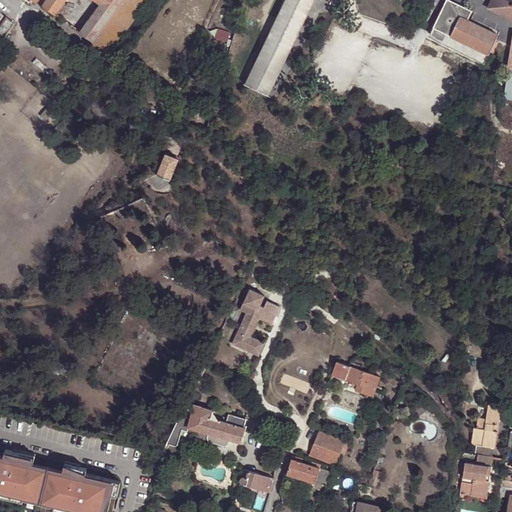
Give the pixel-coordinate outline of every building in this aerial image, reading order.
[(104,0),(48,0),(44,6),(56,15),(66,0),(93,0),(101,5),(104,0)] [(121,2),(118,0),(104,0),(101,5),(81,32),(94,41),(121,2)] [(122,0),(121,2),(94,41),(110,53),(121,38),(147,0),(122,0)] [(286,0),(248,81),(268,91),(312,0),(286,0)] [(476,49),(471,60),(483,66),(490,51),(492,53),(498,41),(496,40),(498,36),(468,21),(472,11),(449,0),(447,0),(429,38),(441,44),(447,34),(476,49)] [(511,0),(492,0),(489,8),(511,19),(511,0)] [(0,27),(0,37),(3,39),(14,23),(7,18),(0,27)] [(441,44),(471,60),(476,49),(447,34),(441,44)] [(138,65),(134,70),(141,75),(145,70),(138,65)] [(158,176),(170,181),(178,159),(166,154),(158,176)] [(253,289),(243,310),(249,313),(235,344),(261,356),(267,343),(253,337),(262,319),(274,325),(283,307),(269,301),(266,307),(263,305),(267,296),(253,289)] [(73,373),(67,358),(67,357),(65,357),(50,362),(49,362),(49,364),(54,379),(54,380),(56,380),(71,375),(72,375),(73,373)] [(354,389),(372,395),(379,376),(337,361),(332,375),(356,383),(354,389)] [(182,420),(181,425),(189,428),(209,433),(208,437),(208,440),(210,441),(224,445),(226,446),(228,444),(230,440),(242,443),(247,425),(244,425),(246,418),(229,413),(228,417),(223,416),(222,421),(211,418),(213,410),(195,405),(190,422),(182,420)] [(473,454),(476,454),(491,457),(491,449),(493,449),(499,407),(487,405),(484,419),(476,418),(475,429),(472,428),(470,445),(474,446),(473,454)] [(176,428),(166,446),(176,449),(182,430),(176,428)] [(320,432),(315,444),(339,453),(345,455),(349,443),(320,432)] [(339,453),(315,444),(311,455),(335,464),(339,453)] [(0,495),(18,500),(18,501),(47,509),(47,508),(64,511),(106,511),(115,480),(80,471),(81,467),(59,461),(57,468),(28,461),(30,454),(1,446),(0,449),(0,495)] [(491,457),(476,454),(474,464),(463,462),(458,495),(484,498),(491,457)] [(386,457),(379,455),(370,480),(369,484),(376,486),(386,457)] [(320,468),(292,459),(287,474),(315,483),(317,479),(320,468)] [(320,468),(317,479),(323,481),(327,470),(320,468)] [(268,492),(272,478),(248,471),(246,477),(243,477),(241,478),(240,480),(241,482),(244,483),(243,485),(249,486),(268,492)] [(511,494),(510,494),(507,511),(511,511),(511,481),(509,481),(502,480),(501,489),(511,490),(511,494)] [(350,511),(356,511),(359,503),(353,502),(350,511)] [(359,503),(356,511),(379,511),(380,508),(359,503)]
